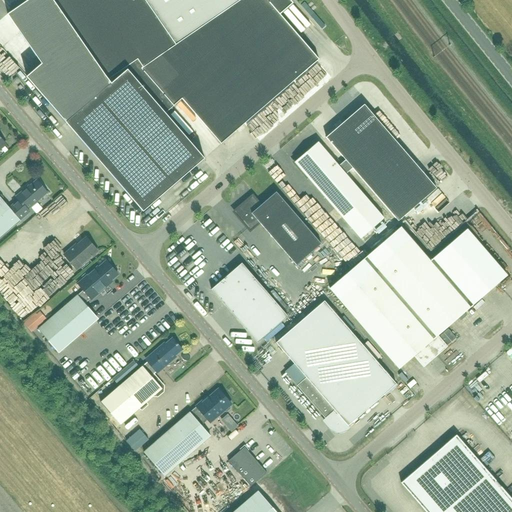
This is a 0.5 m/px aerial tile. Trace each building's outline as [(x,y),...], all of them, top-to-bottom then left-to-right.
[(133,0),(27,0),(7,14),(43,63),(26,77),(143,211),(205,158),(165,113),(182,99),(221,144),(318,60),(279,15),(292,4),(289,0),(133,0),(134,0),(133,0)] [(436,188),(364,104),(325,137),(345,161),(339,166),(345,174),(352,168),(398,221),(436,188)] [(54,114),(46,122),(52,128),(60,120),(54,114)] [(71,146),(77,142),(72,133),(66,137),(71,146)] [(339,166),(318,142),(308,150),(308,149),(293,162),(308,179),(309,179),(360,239),(384,218),(345,174),(339,166)] [(202,177),(211,171),(209,167),(199,173),(202,177)] [(47,193),(37,180),(27,189),(26,188),(16,197),(20,202),(11,210),(3,200),(3,198),(1,195),(0,195),(0,238),(21,221),(20,220),(29,212),(28,210),(47,193)] [(321,244),(276,192),(261,206),(253,197),(235,213),(250,231),(259,223),(296,266),(321,244)] [(43,215),(47,208),(42,206),(39,213),(43,215)] [(430,261),(400,227),(329,288),(399,369),(413,356),(423,367),(446,347),(437,336),(507,275),(467,229),(430,261)] [(73,247),(64,255),(76,270),(91,257),(93,257),(96,255),(96,253),(98,251),(86,238),(77,245),(74,248),(73,247)] [(325,262),(333,256),(327,247),(319,253),(325,262)] [(57,256),(43,270),(53,280),(67,266),(57,256)] [(118,274),(106,261),(99,268),(98,267),(78,284),(83,290),(38,329),(58,353),(97,319),(84,304),(90,299),(91,300),(108,285),(107,284),(118,274)] [(211,290),(257,342),(287,316),(241,263),(211,290)] [(0,272),(0,291),(9,284),(0,272)] [(269,284),(274,275),(269,272),(264,282),(269,284)] [(0,293),(0,294),(1,295),(5,292),(17,306),(22,301),(26,306),(31,302),(27,296),(25,298),(15,286),(17,284),(9,275),(5,278),(11,285),(0,293)] [(339,430),(341,430),(342,430),(344,429),(345,428),(396,384),(324,301),(276,343),(306,377),(296,386),(332,427),(333,428),(334,429),(336,430),(337,430),(339,430)] [(19,322),(27,332),(43,321),(36,310),(19,322)] [(489,326),(496,321),(488,310),(481,314),(489,326)] [(125,348),(135,340),(132,336),(122,344),(125,348)] [(154,374),(156,372),(157,373),(172,361),(170,359),(182,350),(172,338),(165,344),(164,343),(145,359),(147,362),(100,402),(120,425),(153,397),(157,397),(164,392),(164,386),(154,374)] [(511,363),(511,344),(505,350),(508,353),(502,357),(509,366),(511,363)] [(120,372),(123,375),(130,369),(127,366),(120,372)] [(108,368),(99,372),(103,381),(112,377),(108,368)] [(476,383),(485,376),(482,372),(473,378),(476,383)] [(482,404),(505,382),(496,373),(474,395),(482,404)] [(231,404),(218,389),(208,398),(207,397),(190,412),(143,452),(164,476),(210,436),(199,423),(205,417),(210,422),(216,417),(215,416),(219,412),(220,413),(223,410),(224,411),(226,412),(230,409),(230,407),(229,406),(231,404)] [(511,389),(490,408),(511,432),(511,389)] [(511,451),(480,416),(470,424),(506,465),(511,460),(511,451)] [(425,511),(511,511),(511,499),(456,435),(401,483),(425,511)] [(243,448),(227,462),(249,487),(266,473),(243,448)] [(283,468),(232,511),(300,511),(306,507),(294,493),(300,488),(283,468)]
